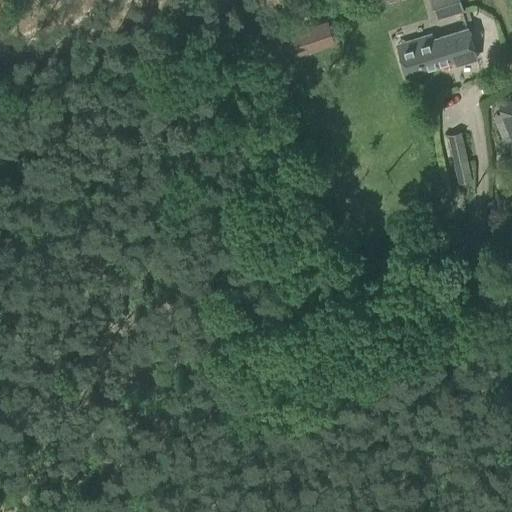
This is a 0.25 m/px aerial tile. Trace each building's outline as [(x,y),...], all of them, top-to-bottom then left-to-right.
[(431,0),(437,17),(463,10),(460,0),(431,0)] [(304,28),(270,38),(276,60),(311,49),(304,28)] [(399,50),(406,74),(455,59),(456,64),(477,58),(468,28),(399,50)] [(511,105),(501,110),(511,135),(511,105)] [(448,134),(459,182),(472,179),(461,131),(448,134)]
